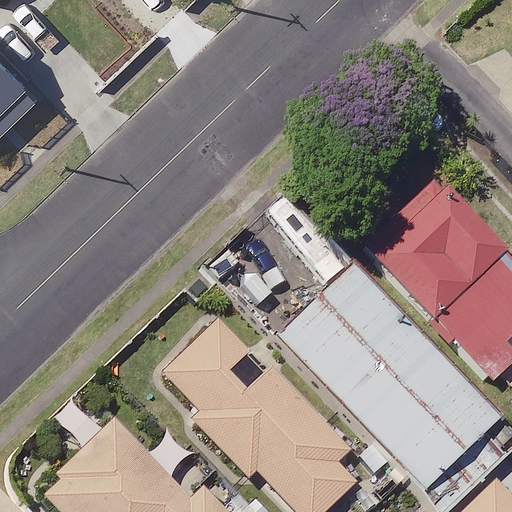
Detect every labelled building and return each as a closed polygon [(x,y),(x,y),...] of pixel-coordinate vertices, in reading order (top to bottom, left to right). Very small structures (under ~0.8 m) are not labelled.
[(25,93),(0,66),(0,137),(15,124),(4,112),(25,93)] [(511,256),(503,266),(426,190),(357,260),(476,375),(487,364),(499,376),(511,362),(511,256)] [(446,511),(511,451),(511,447),(349,272),(271,344),(426,511),(446,511)] [(325,511),(362,476),(209,322),(148,382),(223,458),(216,465),(238,487),(249,476),(284,511),(325,511)] [(192,506),(111,426),(39,499),(52,511),(214,511),(200,498),(192,506)] [(511,511),(511,508),(491,487),(463,511),(511,511)]
